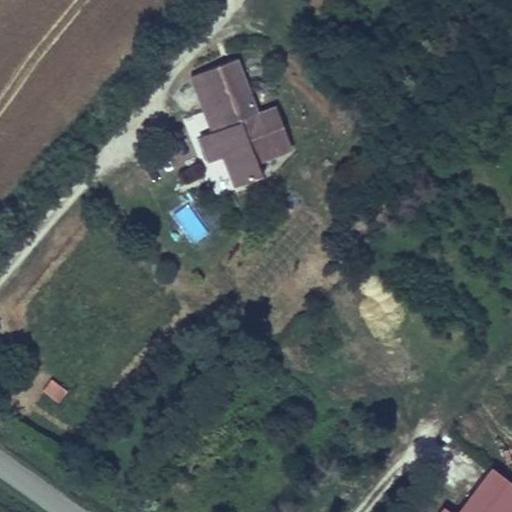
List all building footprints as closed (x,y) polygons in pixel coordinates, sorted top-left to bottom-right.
[(211,167),(223,165),(233,193),(262,184),(257,168),(290,156),(277,114),(258,120),(238,62),(191,78),(213,139),(202,142),(211,167)] [(193,243),(208,232),(189,203),(173,213),(193,243)] [(511,363),(494,386),(511,400),(511,363)] [(58,403),(68,390),(51,377),(41,391),(58,403)] [(511,511),(511,481),(500,473),(470,511),(511,511)]
